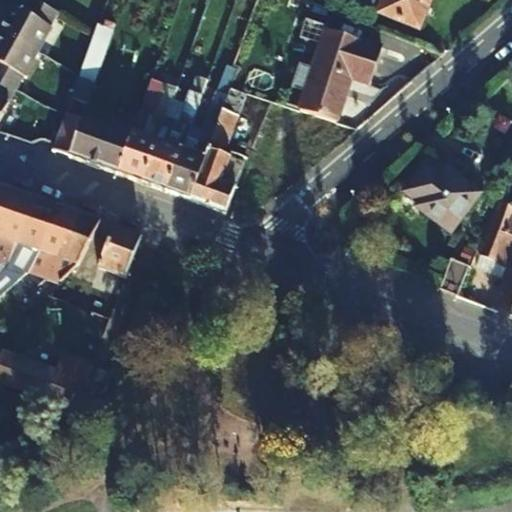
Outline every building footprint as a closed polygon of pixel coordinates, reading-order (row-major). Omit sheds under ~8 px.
[(0,30),(38,52),(59,14),(35,0),(29,0),(22,12),(13,7),(0,30)] [(431,0),(386,0),(380,13),(419,30),(431,0)] [(117,176),(133,133),(114,126),(112,130),(83,121),(95,86),(97,87),(116,32),(99,25),(96,34),(81,76),(66,117),(56,144),(53,152),(117,176)] [(38,52),(0,30),(0,80),(17,89),(38,52)] [(305,115),(339,126),(354,82),(372,88),(384,53),(328,35),(302,114),(305,115)] [(190,127),(206,82),(198,79),(193,92),(191,93),(180,124),(190,127)] [(0,119),(17,89),(0,80),(0,119)] [(144,185),(159,142),(147,138),(166,85),(153,80),(133,133),(117,176),(144,185)] [(159,142),(168,119),(178,90),(166,85),(147,138),(159,142)] [(248,96),(231,91),(223,111),(240,118),(248,96)] [(191,202),(225,214),(242,162),(226,156),(240,118),(223,111),(220,120),(191,202)] [(199,138),(187,134),(181,151),(167,193),(191,202),(220,120),(207,116),(201,131),(199,138)] [(180,124),(168,119),(159,142),(181,151),(187,134),(190,127),(180,124)] [(201,131),(190,127),(187,134),(199,138),(201,131)] [(144,185),(167,193),(181,151),(159,142),(144,185)] [(450,234),(479,197),(444,170),(440,175),(428,165),(406,194),(418,204),(416,208),(450,234)] [(0,197),(0,240),(24,197),(4,190),(0,197)] [(0,240),(0,263),(8,267),(43,204),(24,197),(0,240)] [(31,268),(61,210),(43,204),(8,267),(3,277),(12,289),(29,274),(31,268)] [(78,216),(61,210),(31,268),(29,274),(44,281),(78,216)] [(76,270),(101,224),(78,216),(44,281),(58,286),(76,270)] [(511,314),(511,311),(511,226),(496,221),(482,256),(511,268),(496,309),(511,314)] [(90,292),(117,303),(141,239),(115,229),(90,292)] [(452,265),(441,291),(443,292),(456,297),(466,271),(452,265)] [(3,384),(50,400),(59,372),(12,357),(3,384)]
